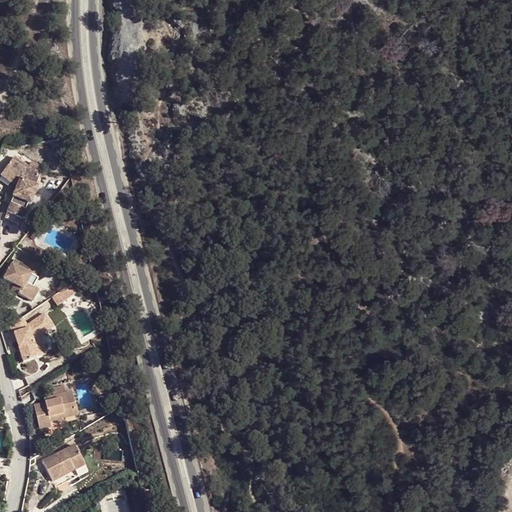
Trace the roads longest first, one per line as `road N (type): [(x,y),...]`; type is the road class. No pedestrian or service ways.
road 1 (secondary): [(75,0),(84,110),(186,511)]
road 2 (secondary): [(199,511),(104,129),(92,0)]
road 3 (residential): [(16,511),(27,458),(0,372)]
